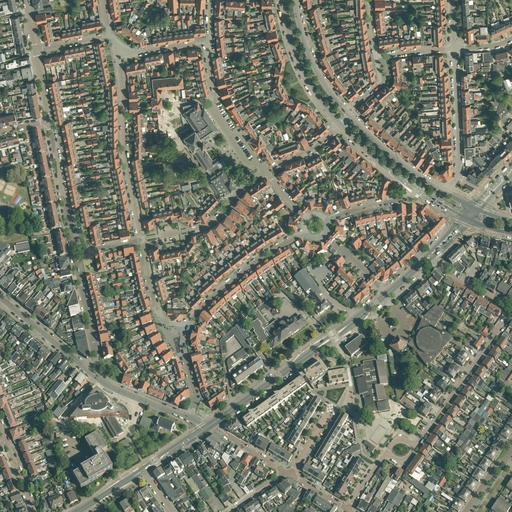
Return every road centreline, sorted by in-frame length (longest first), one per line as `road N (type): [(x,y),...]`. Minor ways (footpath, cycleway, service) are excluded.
road 1 (secondary): [(211,424),(385,294)]
road 2 (residential): [(140,239),(118,56)]
road 3 (residential): [(415,447),(511,312)]
road 4 (residential): [(185,325),(260,257),(305,231)]
road 5 (residential): [(266,171),(203,226),(140,239)]
road 6 (unclassified): [(446,193),(459,168),(454,49)]
road 7 (primary): [(283,0),(302,70),(341,125)]
road 8 (unclassified): [(75,253),(49,121)]
road 9 (primary): [(344,112),(312,63),(295,0)]
road 10 (primary): [(446,193),(349,117)]
road 11 (unclassified): [(89,371),(95,346),(75,253)]
